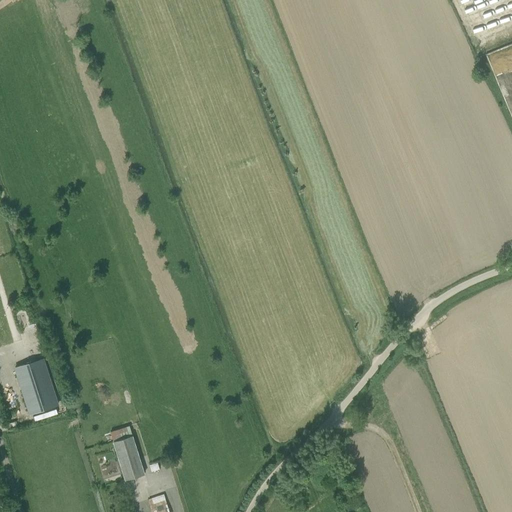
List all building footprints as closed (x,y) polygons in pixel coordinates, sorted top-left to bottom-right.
[(30,413),(58,404),(43,358),(15,367),(30,413)] [(56,409),(33,416),(35,420),(57,413),(56,409)] [(125,480),(144,474),(132,436),(113,442),(125,480)] [(158,463),(150,465),(152,471),(160,469),(158,463)] [(169,511),(164,494),(148,499),(152,511),(169,511)]
